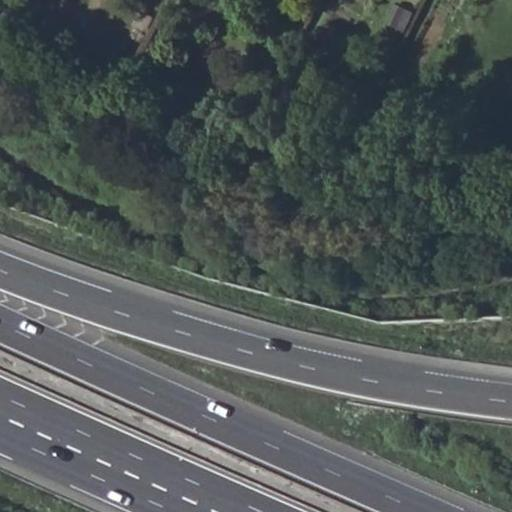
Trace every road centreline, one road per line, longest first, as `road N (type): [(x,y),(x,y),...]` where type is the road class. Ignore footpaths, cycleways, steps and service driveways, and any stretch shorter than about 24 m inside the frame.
road 1 (track): [(0,163),(182,249),(284,280),(397,290),(511,273)]
road 2 (trunk): [(511,401),(300,365),(0,270)]
road 3 (trunk): [(422,511),(0,323)]
road 4 (trunk): [(0,402),(248,511)]
